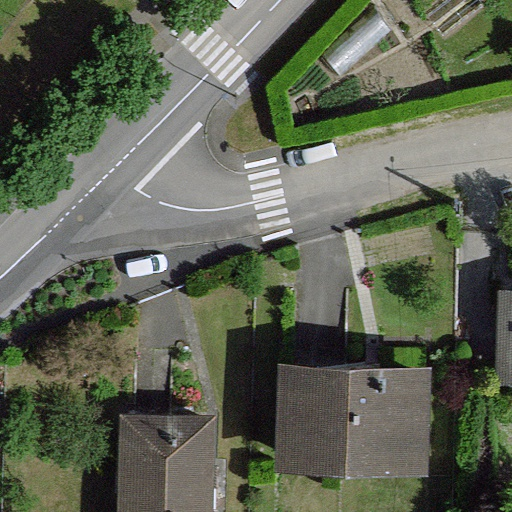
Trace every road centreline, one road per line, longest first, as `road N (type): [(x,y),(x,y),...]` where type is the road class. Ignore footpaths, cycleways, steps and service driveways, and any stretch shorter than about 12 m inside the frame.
road 1 (residential): [(114,170),(151,201),(214,212),(511,146)]
road 2 (tertiary): [(280,0),(114,170)]
road 3 (tertiary): [(0,280),(114,170)]
